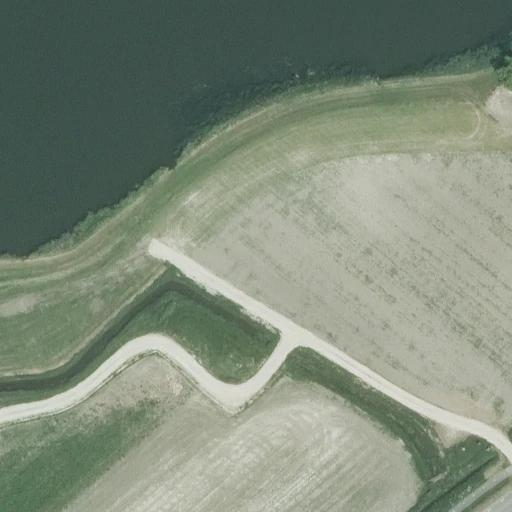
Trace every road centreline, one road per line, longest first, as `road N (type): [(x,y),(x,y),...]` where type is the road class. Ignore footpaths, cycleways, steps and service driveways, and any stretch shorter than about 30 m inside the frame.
road 1 (track): [(511,453),(493,437),(420,410),(168,253),(127,261)]
road 2 (track): [(294,331),(241,393),(222,391),(168,349),(143,344),(73,397),(0,416)]
